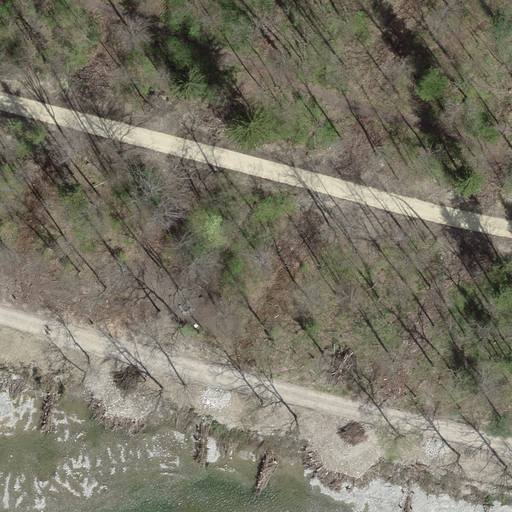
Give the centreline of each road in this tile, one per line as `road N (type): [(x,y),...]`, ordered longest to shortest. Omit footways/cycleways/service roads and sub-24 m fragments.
road 1 (track): [(511,448),(0,316)]
road 2 (track): [(511,228),(0,97)]
